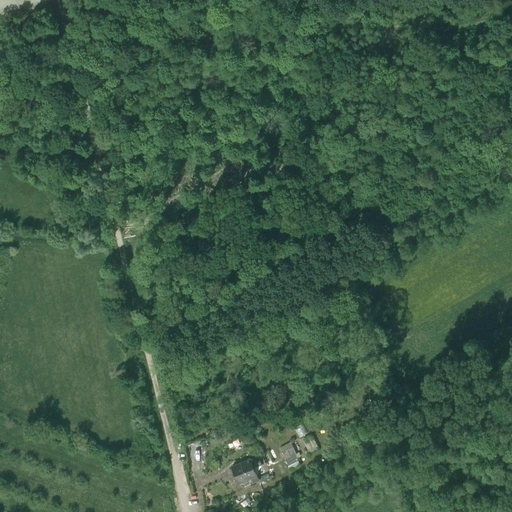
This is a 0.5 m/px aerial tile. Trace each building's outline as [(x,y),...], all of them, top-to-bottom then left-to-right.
[(315,409),(321,418),(330,411),(324,403),(315,409)] [(300,436),(308,432),(301,417),(292,422),(300,436)] [(285,460),(288,465),(299,460),(293,448),(287,451),(290,457),(285,460)] [(259,458),(251,461),(251,460),(233,467),(239,483),(253,478),(255,482),(259,480),(257,476),(254,468),(262,465),(261,462),(259,458)] [(259,478),(261,483),(270,479),(268,474),(259,478)]
